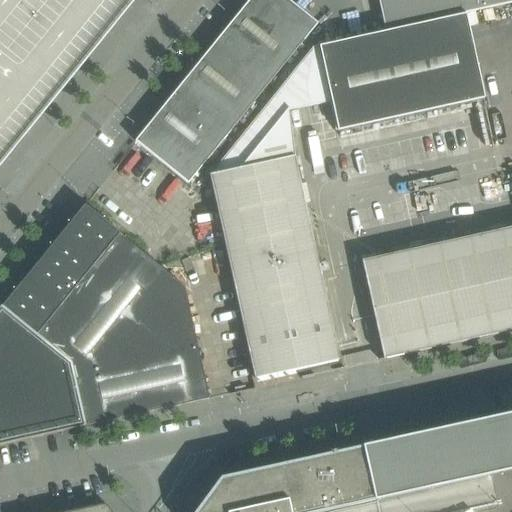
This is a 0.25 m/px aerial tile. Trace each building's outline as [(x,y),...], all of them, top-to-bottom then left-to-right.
[(0,0),(0,166),(5,160),(13,152),(9,149),(16,140),(19,143),(23,139),(108,35),(115,26),(111,23),(117,15),(121,18),(125,13),(135,0),(0,0)] [(315,26),(283,0),(250,0),(135,142),(187,184),(315,26)] [(307,0),(285,0),(299,11),(307,0)] [(511,0),(377,0),(385,32),(411,26),(465,14),(468,14),(511,4),(511,0)] [(311,50),(209,176),(254,380),(339,361),(294,158),(289,112),(311,107),(331,102),(337,131),(483,100),(484,100),(465,15),(465,14),(411,26),(385,32),(385,33),(377,35),(357,39),(318,48),(318,47),(313,49),(312,49),(311,50)] [(208,400),(184,288),(84,207),(72,221),(1,308),(0,307),(0,446),(85,428),(85,427),(91,426),(200,402),(208,400)] [(511,228),(362,262),(383,362),(511,332),(511,228)] [(511,511),(511,416),(503,418),(503,417),(501,418),(475,424),(475,423),(473,424),(473,425),(447,430),(447,429),(445,430),(445,431),(419,437),(418,436),(417,436),(375,445),(363,448),(359,449),(335,455),(335,454),(331,455),(331,456),(307,461),(307,460),(303,461),(303,462),(279,467),(275,468),(251,473),(247,474),(223,480),(223,479),(220,480),(218,482),(218,483),(204,502),(203,502),(201,505),(201,506),(196,511),(426,511),(431,507),(427,488),(511,469),(511,511)]
